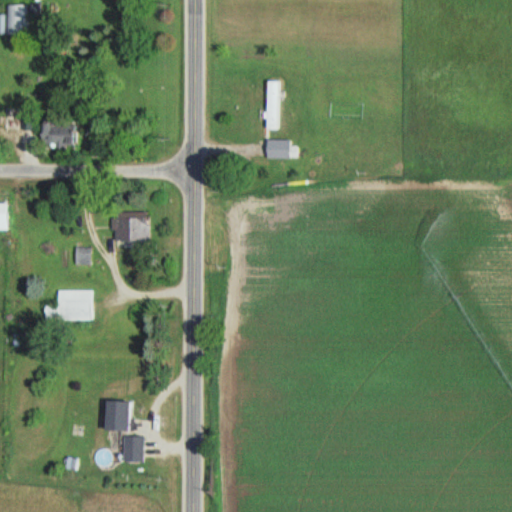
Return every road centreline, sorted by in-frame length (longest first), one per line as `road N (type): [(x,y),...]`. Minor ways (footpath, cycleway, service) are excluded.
road 1 (tertiary): [(191,511),(196,0)]
road 2 (residential): [(195,172),(0,171)]
